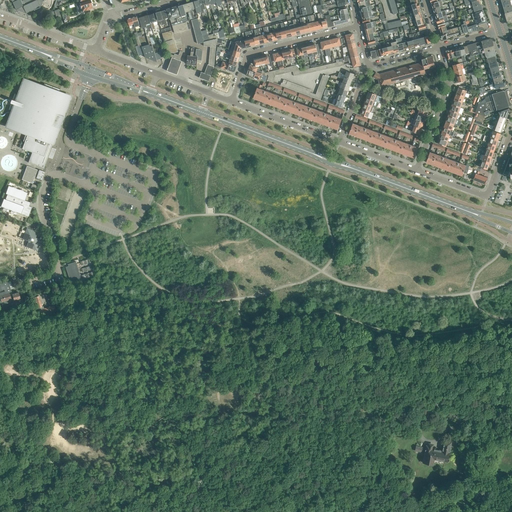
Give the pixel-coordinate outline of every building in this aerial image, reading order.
[(11,0),(16,9),(17,10),(25,13),(25,12),(26,13),(40,7),(40,6),(41,5),(42,0),(11,0)] [(91,4),(90,1),(89,0),(81,0),(82,2),(76,4),(77,8),(75,9),(66,12),(67,17),(76,14),(76,11),(81,10),(81,11),(82,10),(82,11),(85,10),(89,9),(89,8),(91,8),(91,5),(91,4)] [(197,0),(193,1),(197,13),(202,12),(198,0),(197,0)] [(308,0),(297,0),(301,13),(302,13),(303,15),(311,13),(308,0)] [(431,3),(432,8),(439,6),(439,4),(443,3),(443,2),(445,1),(444,0),(440,0),(431,3)] [(411,4),(412,7),(410,8),(411,11),(413,10),(420,8),(418,2),(411,4)] [(183,4),(185,12),(188,11),(189,15),(190,16),(187,17),(188,20),(192,19),(188,3),(183,4)] [(187,17),(185,12),(183,4),(178,6),(181,16),(184,15),(184,18),(182,19),(183,23),(186,22),(188,21),(188,20),(187,17)] [(481,4),(480,5),(473,7),(473,8),(468,9),(469,13),(482,9),(481,7),(482,7),(481,4)] [(178,6),(167,9),(170,19),(171,24),(172,26),(175,25),(178,24),(181,23),(183,23),(182,19),(181,16),(178,6)] [(162,25),(164,25),(160,11),(159,10),(157,11),(157,12),(156,13),(158,21),(160,20),(162,25)] [(148,15),(152,27),(152,30),(155,29),(153,22),(157,21),(154,13),(148,15)] [(327,27),(326,19),(324,20),(322,13),(319,13),(323,28),(325,27),(325,28),(328,27),(327,27)] [(349,18),(348,13),(341,15),(338,15),(339,20),(333,22),(334,26),(345,23),(344,19),(349,18)] [(409,22),(411,22),(416,20),(423,18),(421,13),(414,15),(411,16),(412,19),(409,20),(408,20),(409,22)] [(149,28),(152,27),(148,15),(143,16),(148,31),(150,30),(149,28)] [(310,15),(314,30),(316,29),(317,30),(319,30),(317,22),(314,22),(313,17),(314,17),(314,15),(310,15)] [(145,29),(146,34),(148,34),(148,31),(143,16),(139,18),(142,28),(144,27),(145,29)] [(373,16),(369,17),(362,18),(363,24),(370,22),(369,19),(374,18),(373,16)] [(127,19),(129,26),(132,25),(133,29),(135,28),(135,27),(132,17),(127,19)] [(302,22),(305,32),(308,32),(310,32),(308,24),(305,24),(304,17),(301,18),(302,22)] [(293,20),(296,35),(299,34),(299,35),(301,34),(299,26),(297,27),(296,25),(297,25),(297,23),(296,23),(295,19),(293,20)] [(232,20),(233,27),(235,33),(241,32),(240,29),(238,23),(234,24),(233,20),(232,20)] [(472,31),(479,29),(488,27),(486,22),(478,25),(477,25),(477,24),(470,26),(467,27),(468,32),(472,31)] [(282,39),(280,31),(278,31),(276,24),(274,25),(274,26),(275,29),(277,39),(280,39),(282,39)] [(273,41),(271,33),(269,34),(267,26),(265,27),(268,42),(271,41),(271,42),(273,41)] [(256,29),(260,44),(262,43),(262,44),(264,43),(262,35),(260,36),(258,29),(256,29)] [(423,37),(425,44),(430,42),(426,29),(417,32),(418,35),(422,33),(424,33),(425,36),(423,37)] [(449,33),(448,30),(447,30),(445,30),(446,31),(445,32),(445,34),(445,35),(441,36),(442,38),(443,39),(450,37),(448,33),(449,33)] [(247,32),(251,46),(253,45),(253,46),(255,45),(253,37),(251,38),(249,31),(247,32)] [(402,43),(404,50),(409,48),(407,41),(404,42),(402,34),(400,34),(402,43)] [(138,37),(138,36),(135,37),(141,54),(144,53),(142,46),(138,37)] [(396,41),(399,51),(404,50),(402,43),(399,44),(398,38),(397,36),(395,37),(395,39),(396,41)] [(214,39),(209,40),(203,42),(204,42),(203,42),(204,46),(210,47),(216,47),(216,42),(216,39),(216,38),(214,39)] [(476,46),(477,49),(493,45),(491,39),(490,39),(481,41),(482,45),(476,46)] [(246,48),(244,40),(235,42),(241,48),(244,48),(246,48)] [(321,43),(318,44),(320,50),(325,49),(326,56),(329,55),(325,40),(323,41),(323,42),(321,42),(321,43)] [(241,48),(235,42),(231,41),(230,43),(232,44),(231,49),(230,50),(240,53),(241,51),(240,51),(241,48)] [(144,53),(145,58),(157,62),(157,60),(154,52),(152,45),(151,43),(149,44),(142,46),(144,53)] [(313,57),(310,44),(308,45),(306,46),(308,53),(310,53),(312,59),(315,58),(314,57),(313,57)] [(312,44),(310,44),(313,57),(314,57),(315,58),(316,58),(315,55),(320,53),(318,44),(315,44),(312,44)] [(375,49),(374,45),(369,46),(370,48),(372,47),(373,51),(370,51),(372,57),(373,58),(377,57),(375,49)] [(474,56),(480,54),(494,50),(493,45),(477,49),(474,50),(471,51),(469,52),(469,53),(470,57),(474,56)] [(295,50),(295,52),(296,56),(301,55),(303,61),(305,60),(301,46),(299,47),(299,48),(297,48),(297,49),(295,50)] [(288,50),(286,50),(290,63),(291,63),(291,65),(293,65),(291,57),(295,56),(294,52),(292,52),(291,49),(289,50),(288,50)] [(494,50),(480,54),(482,58),(495,54),(496,54),(494,50)] [(174,55),(171,54),(172,53),(167,52),(167,55),(170,57),(180,60),(183,52),(180,51),(178,55),(175,53),(174,55)] [(344,60),(348,58),(359,56),(358,54),(357,51),(350,53),(350,56),(344,57),(344,60)] [(230,59),(238,61),(238,59),(239,57),(227,53),(227,54),(222,52),(221,54),(231,57),(230,59)] [(277,61),(279,69),(282,68),(277,52),(275,53),(273,54),(273,55),(271,56),(273,62),(277,61)] [(263,56),(265,67),(266,70),(268,69),(267,63),(269,63),(270,66),(272,66),(270,56),(268,56),(267,55),(265,56),(265,55),(263,56)] [(182,60),(172,57),(167,70),(177,74),(182,60)] [(379,74),(375,72),(373,77),(378,80),(380,86),(408,79),(408,80),(409,81),(412,80),(412,79),(412,78),(425,74),(424,69),(434,66),(432,58),(427,59),(427,57),(426,58),(421,59),(422,63),(379,74)] [(220,68),(221,67),(224,68),(224,69),(227,70),(227,69),(228,69),(228,70),(233,71),(235,71),(236,66),(221,61),(220,61),(219,66),(215,65),(215,67),(220,68)] [(462,62),(460,63),(452,65),(454,71),(462,69),(461,65),(463,65),(462,62)] [(209,81),(209,80),(214,67),(208,65),(207,64),(204,73),(201,72),(199,78),(209,81)] [(249,67),(249,69),(262,73),(262,74),(266,75),(267,75),(264,73),(262,70),(262,71),(257,69),(257,67),(250,65),(249,65),(249,67)] [(267,76),(266,75),(262,74),(262,73),(249,69),(248,69),(248,70),(246,74),(247,76),(251,77),(252,78),(252,77),(254,78),(257,79),(257,78),(260,79),(266,81),(267,76)] [(338,75),(344,77),(352,80),(354,74),(346,71),(345,75),(342,74),(342,73),(339,72),(338,75)] [(342,82),(350,85),(352,80),(344,77),(338,75),(337,77),(340,78),(344,79),(342,82)] [(501,76),(493,79),(494,82),(492,82),(492,84),(502,81),(502,80),(503,79),(502,77),(501,77),(501,76)] [(12,111),(7,125),(6,126),(26,133),(23,141),(25,142),(23,148),(32,151),(28,162),(44,168),(49,155),(50,155),(51,154),(51,153),(51,152),(50,152),(59,126),(61,123),(63,120),(64,119),(66,116),(65,117),(63,116),(70,97),(59,93),(60,89),(44,83),(43,87),(24,80),(18,95),(14,94),(12,100),(11,100),(10,103),(11,103),(9,110),(12,111)] [(342,82),(340,88),(348,91),(350,85),(342,82)] [(269,104),(272,93),(269,92),(260,89),(261,85),(259,84),(257,88),(253,98),(269,104)] [(466,91),(468,86),(463,86),(462,89),(458,88),(457,90),(456,93),(464,96),(466,93),(468,93),(468,91),(466,91)] [(348,91),(340,88),(338,94),(346,96),(348,91)] [(478,103),(476,108),(475,112),(476,113),(479,114),(485,116),(485,115),(484,112),(483,110),(490,108),(491,111),(508,106),(508,104),(509,103),(509,102),(509,101),(509,100),(508,96),(507,94),(506,93),(505,93),(504,91),(503,91),(490,95),(490,97),(484,99),(485,102),(480,104),(478,103)] [(366,97),(374,100),(375,101),(376,98),(374,97),(376,94),(368,92),(366,97)] [(275,94),(272,93),(269,104),(284,109),(287,99),(284,98),(279,96),(275,94)] [(454,98),(454,99),(462,102),(463,99),(465,99),(466,97),(464,96),(456,93),(455,96),(454,98)] [(338,94),(336,99),(343,102),(346,96),(338,94)] [(372,103),(374,100),(366,97),(364,103),(373,106),(374,104),(372,103)] [(284,109),(299,115),(303,104),(299,103),(290,100),(287,99),(284,109)] [(343,102),(336,99),(334,105),(341,108),(343,102)] [(452,104),(452,105),(460,107),(461,104),(463,105),(464,103),(462,102),(454,99),(453,101),(452,104)] [(364,103),(362,108),(362,109),(369,112),(372,113),(374,107),(373,106),(364,103)] [(314,109),(312,108),(305,106),(305,105),(303,104),(299,115),(314,120),(318,110),(314,109)] [(450,110),(458,113),(460,107),(452,105),(451,107),(450,109),(450,110)] [(425,117),(428,111),(420,108),(418,114),(425,117)] [(509,108),(508,109),(498,112),(499,113),(498,114),(498,116),(499,115),(506,118),(508,113),(510,112),(509,108)] [(372,113),(369,112),(362,109),(360,115),(371,118),(372,116),(373,113),(372,113)] [(320,111),(318,110),(314,120),(329,126),(333,116),(329,114),(329,115),(320,111)] [(458,113),(450,110),(449,112),(448,115),(456,118),(457,115),(459,116),(460,114),(458,113)] [(425,117),(418,114),(415,120),(423,123),(425,117)] [(459,120),(456,118),(448,115),(447,118),(446,120),(446,121),(457,125),(459,120)] [(337,129),(341,119),(335,117),(333,116),(329,126),(337,129)] [(423,123),(415,120),(413,125),(421,128),(423,123)] [(456,128),(457,125),(446,121),(445,124),(444,123),(444,126),(444,127),(452,130),(453,127),(456,128)] [(358,125),(353,123),(349,133),(354,135),(358,125)] [(411,131),(419,134),(421,128),(413,125),(410,124),(407,123),(406,125),(409,126),(408,130),(411,131)] [(373,131),(366,128),(358,125),(354,135),(369,141),(373,131)] [(452,130),(444,127),(443,129),(442,129),(442,132),(452,136),(454,131),(452,130)] [(373,131),(369,141),(384,147),(388,136),(373,131)] [(500,134),(493,131),(490,137),(498,140),(498,139),(499,139),(499,137),(499,136),(500,134)] [(451,139),(452,136),(442,132),(441,135),(440,134),(439,137),(440,137),(440,138),(448,141),(449,138),(451,139)] [(388,136),(384,147),(399,152),(403,142),(388,136)] [(490,137),(488,143),(496,146),(496,145),(497,143),(498,140),(490,137)] [(448,141),(440,138),(439,140),(438,140),(437,142),(438,143),(437,143),(446,147),(448,141)] [(415,158),(418,148),(403,142),(399,152),(415,158)] [(496,146),(488,143),(486,149),(494,151),(495,149),(495,148),(496,146)] [(486,149),(484,155),(491,157),(492,157),(493,154),(494,151),(486,149)] [(511,151),(511,155),(510,159),(509,159),(509,158),(507,161),(503,174),(510,176),(510,178),(510,179),(511,178),(511,151)] [(430,152),(426,162),(431,164),(435,154),(430,152)] [(431,164),(435,165),(447,170),(451,160),(447,159),(439,156),(439,155),(435,154),(431,164)] [(491,157),(484,155),(482,161),(489,163),(490,163),(491,161),(490,160),(491,157)] [(451,160),(447,170),(462,176),(466,165),(462,164),(453,161),(451,160)] [(488,166),(489,163),(482,161),(481,163),(480,163),(479,163),(478,165),(478,166),(487,169),(488,169),(489,166),(488,166)] [(27,182),(31,183),(32,183),(37,170),(27,166),(22,180),(27,182)] [(486,181),(487,180),(486,180),(487,178),(479,174),(481,169),(476,167),(475,170),(477,171),(476,173),(474,173),(473,175),(475,176),(473,180),(485,184),(486,181)] [(45,172),(43,171),(39,170),(36,178),(42,180),(45,172)] [(21,214),(28,216),(32,207),(29,206),(30,203),(31,203),(24,200),(27,193),(24,191),(22,189),(19,190),(16,189),(14,187),(12,187),(8,186),(5,194),(7,194),(5,199),(3,199),(0,207),(4,208),(6,210),(9,210),(11,211),(13,213),(16,212),(21,214)] [(36,232),(37,231),(34,230),(34,231),(26,229),(23,239),(28,241),(26,247),(37,250),(41,240),(35,238),(37,232),(36,232)] [(68,266),(66,267),(71,282),(81,279),(76,262),(68,264),(68,266)] [(0,292),(0,298),(2,305),(3,310),(18,306),(16,300),(20,299),(18,292),(12,294),(9,284),(8,282),(6,282),(0,284),(0,291),(2,290),(1,287),(3,286),(4,292),(0,292)] [(46,292),(49,304),(50,307),(44,308),(43,306),(42,306),(39,296),(33,298),(36,309),(38,308),(40,316),(56,311),(54,305),(55,304),(51,290),(46,292)] [(451,443),(445,441),(443,451),(433,449),(434,444),(429,443),(428,446),(426,446),(424,458),(423,458),(422,462),(423,462),(423,463),(433,465),(434,459),(449,462),(450,457),(448,457),(451,443)]
